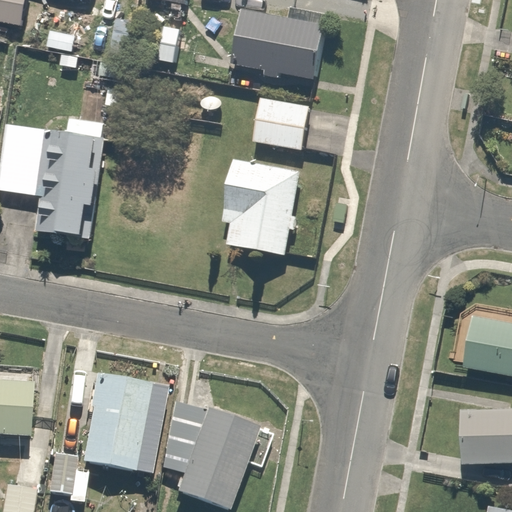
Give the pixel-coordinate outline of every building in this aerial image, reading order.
[(25,0),(0,0),(0,20),(23,23),(25,0)] [(236,13),(202,10),(201,30),(234,33),(236,13)] [(328,26),(245,11),(234,70),(318,85),(328,26)] [(311,103),(261,97),(255,142),(305,148),(311,103)] [(44,131),(8,126),(0,190),(36,195),(44,131)] [(108,144),(51,135),(35,235),(92,244),(108,144)] [(308,171),(235,157),(223,221),(235,224),(230,248),(291,260),(308,171)] [(465,366),(511,374),(511,323),(473,317),(465,366)] [(36,368),(0,366),(0,439),(32,441),(36,368)] [(137,476),(153,389),(98,379),(82,466),(137,476)] [(511,465),(511,411),(464,412),(465,466),(511,465)] [(223,511),(231,511),(262,432),(209,413),(178,495),(223,511)] [(71,464),(51,462),(47,496),(67,498),(71,464)] [(33,511),(36,494),(3,490),(0,511),(33,511)]
